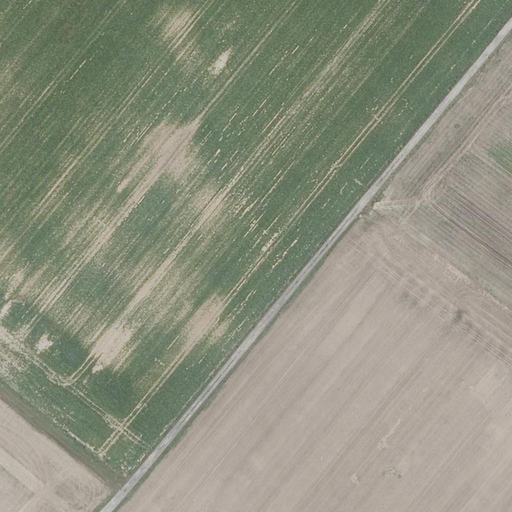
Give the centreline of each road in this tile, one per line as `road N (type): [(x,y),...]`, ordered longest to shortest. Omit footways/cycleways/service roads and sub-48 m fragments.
road 1 (track): [(511,21),(103,511)]
road 2 (track): [(123,491),(0,387)]
